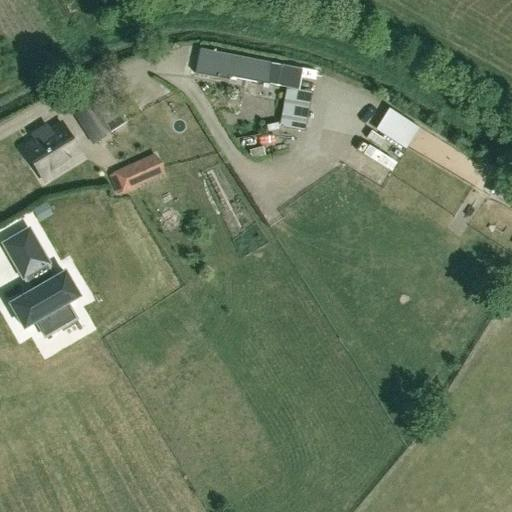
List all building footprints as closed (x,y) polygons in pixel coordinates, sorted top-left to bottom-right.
[(293,81),(296,69),(200,50),(195,73),(227,80),(228,77),(248,81),(292,89),(293,81)] [(305,131),(311,100),(299,99),(300,92),(286,89),(280,125),(305,131)] [(124,124),(117,113),(107,119),(102,111),(97,103),(97,102),(76,115),(82,123),(94,143),(124,124)] [(268,132),(270,131),(279,129),(279,126),(278,123),(267,126),(268,132)] [(44,182),(82,158),(62,125),(50,132),(47,127),(31,136),(35,141),(23,148),(44,182)] [(347,161),(369,135),(360,128),(339,154),(347,161)] [(293,147),(293,137),(270,136),(270,146),(293,147)] [(121,192),(147,181),(138,160),(112,172),(121,192)] [(511,178),(509,177),(498,199),(511,205),(511,178)] [(48,264),(41,251),(29,230),(3,245),(15,266),(23,278),(24,278),(32,291),(9,304),(23,329),(35,322),(44,338),(76,319),(67,304),(79,297),(65,272),(55,278),(47,264),(48,264)]
